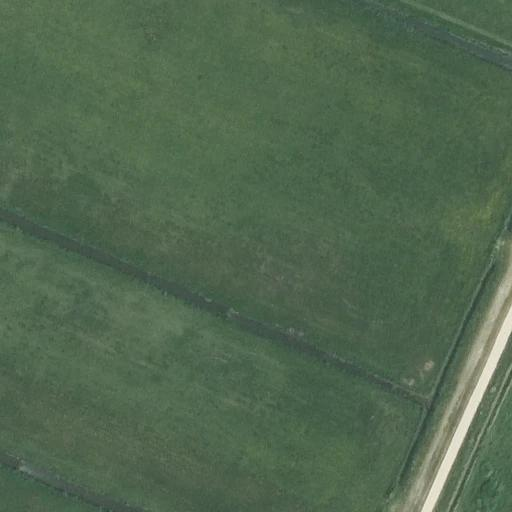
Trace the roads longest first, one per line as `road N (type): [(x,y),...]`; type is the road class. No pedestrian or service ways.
road 1 (track): [(511,268),(405,511)]
road 2 (track): [(401,0),(511,46)]
